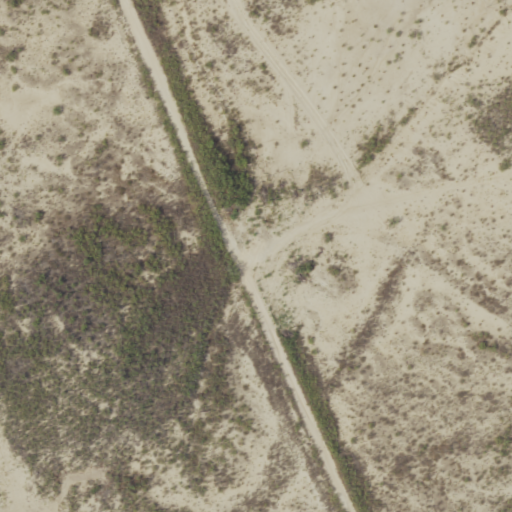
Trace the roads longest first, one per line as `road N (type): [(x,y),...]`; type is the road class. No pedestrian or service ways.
road 1 (track): [(355,511),(126,0)]
road 2 (track): [(248,265),(274,237),(511,165)]
